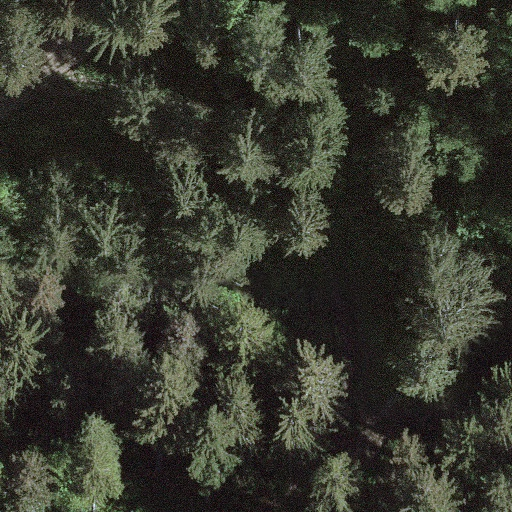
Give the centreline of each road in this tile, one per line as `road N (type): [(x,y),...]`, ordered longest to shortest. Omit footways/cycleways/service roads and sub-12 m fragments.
road 1 (track): [(0,153),(215,39),(329,0)]
road 2 (track): [(511,279),(396,387),(316,511)]
